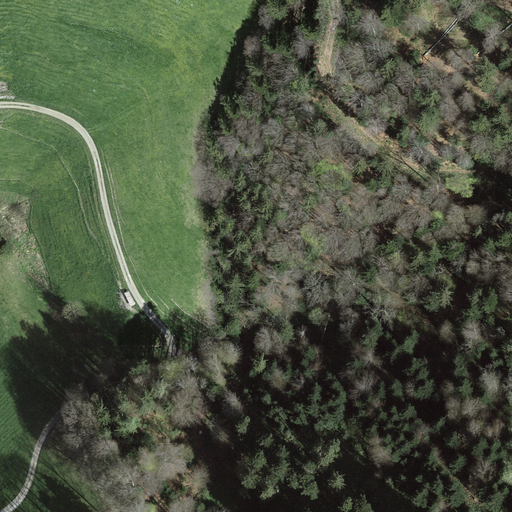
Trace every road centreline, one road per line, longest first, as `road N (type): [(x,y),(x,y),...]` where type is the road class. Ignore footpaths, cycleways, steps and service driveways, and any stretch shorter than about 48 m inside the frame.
road 1 (track): [(0,105),(58,116),(85,134),(129,285),(169,335),(173,356),(145,382),(96,388),(61,407),(8,511)]
road 2 (track): [(331,0),(325,77),(344,116),(413,170),(494,177)]
